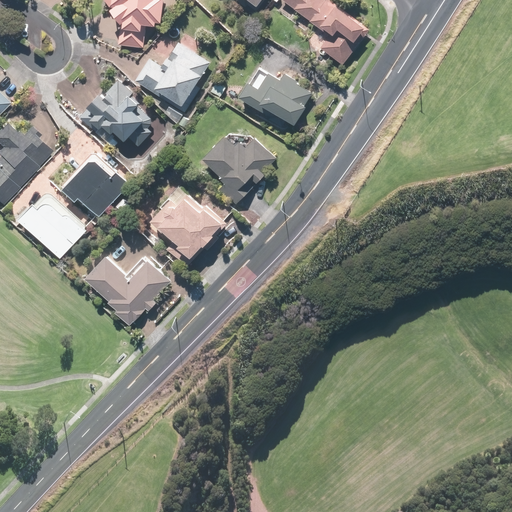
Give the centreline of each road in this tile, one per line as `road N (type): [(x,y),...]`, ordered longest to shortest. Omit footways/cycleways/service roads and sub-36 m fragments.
road 1 (secondary): [(426,14),(307,200),(13,511)]
road 2 (residential): [(0,2),(19,7),(54,43),(48,62),(39,63),(0,32)]
